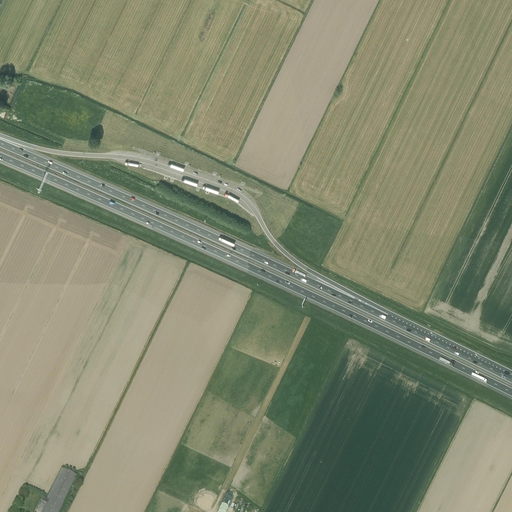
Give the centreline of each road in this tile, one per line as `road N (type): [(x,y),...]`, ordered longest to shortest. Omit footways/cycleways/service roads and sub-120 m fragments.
road 1 (motorway): [(0,156),(511,392)]
road 2 (motorway): [(388,319),(0,143)]
road 3 (motorway): [(388,319),(295,261),(261,224)]
road 4 (motorway): [(511,379),(388,319)]
